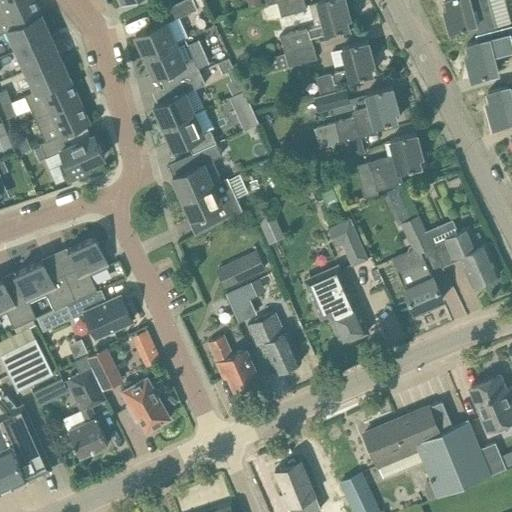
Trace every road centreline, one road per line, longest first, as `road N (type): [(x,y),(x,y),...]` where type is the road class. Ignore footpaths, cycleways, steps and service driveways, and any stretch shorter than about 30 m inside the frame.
road 1 (tertiary): [(223,447),(511,321)]
road 2 (residential): [(111,197),(223,447)]
road 3 (residential): [(511,232),(398,0)]
road 4 (residential): [(75,0),(99,30),(136,171),(128,189),(111,197)]
road 5 (tertiary): [(65,511),(223,447)]
